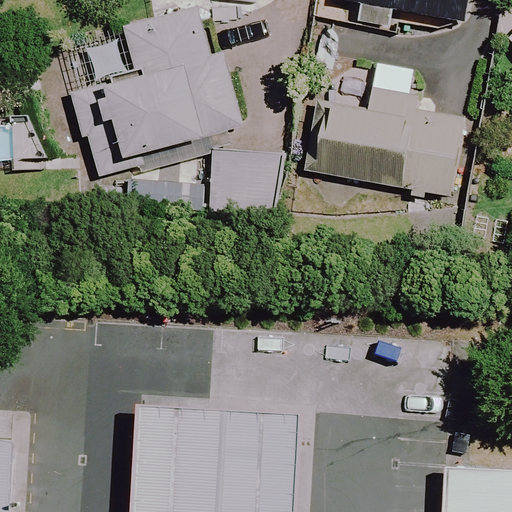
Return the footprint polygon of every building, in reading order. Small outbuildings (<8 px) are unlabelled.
[(392,32),(396,14),(465,27),(470,0),(338,0),(338,4),(359,8),(356,25),(392,32)] [(213,61),(197,11),(126,34),(141,81),(74,102),(97,175),(243,130),(221,58),(213,61)] [(411,101),(416,74),(378,67),(335,60),(315,178),(404,194),(451,202),(465,124),(434,118),(436,106),(411,101)] [(282,219),(284,161),(217,159),(217,172),(196,171),(194,216),(282,219)] [(315,511),(320,408),(156,397),(149,511),(315,511)] [(0,511),(21,511),(26,440),(0,438),(0,511)] [(511,511),(511,464),(460,462),(457,511),(511,511)]
